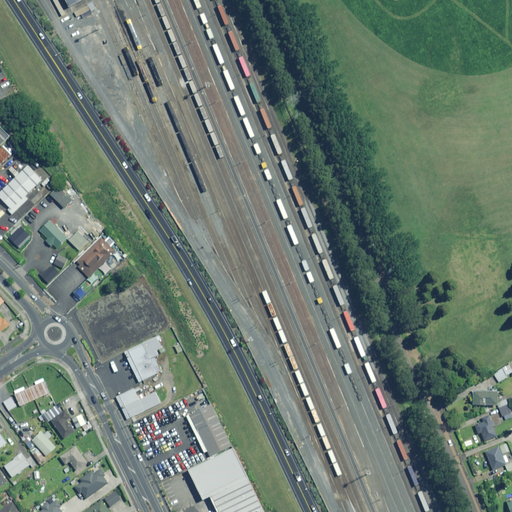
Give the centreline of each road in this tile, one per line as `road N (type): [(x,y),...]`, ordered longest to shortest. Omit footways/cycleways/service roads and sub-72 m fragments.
road 1 (trunk): [(14,0),(178,250),(311,511)]
road 2 (residential): [(470,511),(260,0)]
road 3 (secondary): [(151,511),(90,384)]
